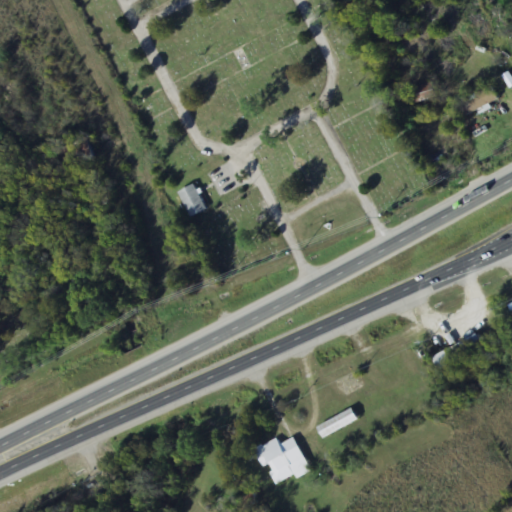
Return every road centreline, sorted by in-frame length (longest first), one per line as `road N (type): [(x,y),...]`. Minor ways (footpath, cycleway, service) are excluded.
road 1 (trunk): [(511,169),(0,454)]
road 2 (trunk): [(0,462),(78,436),(511,240)]
